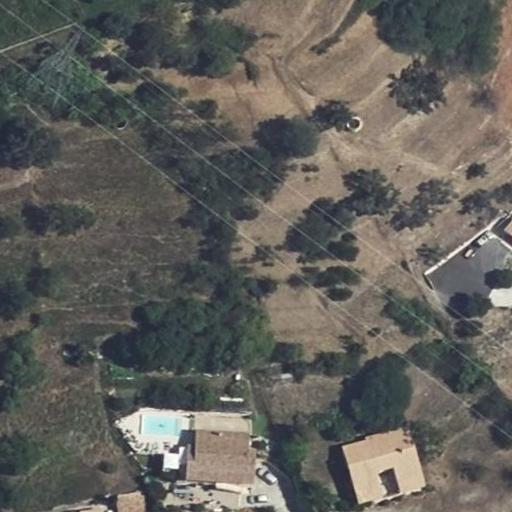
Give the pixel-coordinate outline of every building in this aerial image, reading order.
[(511,224),(511,223),(501,233),(511,243),(511,224)] [(367,450),(365,446),(341,452),(354,508),(422,490),(407,432),(386,438),(387,444),(367,450)] [(246,455),(246,438),(193,437),(192,455),(185,454),(184,471),(221,472),(221,487),(252,488),(252,455),(246,455)] [(365,443),(365,446),(367,450),(387,444),(386,438),(365,443)] [(221,487),(221,472),(184,471),(184,486),(221,487)] [(143,511),(142,491),(115,496),(117,511),(143,511)]
